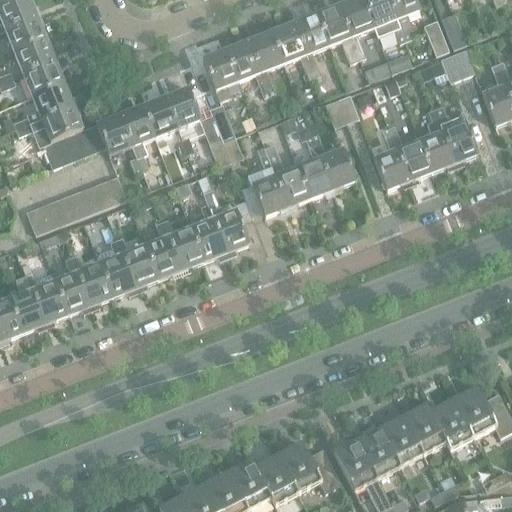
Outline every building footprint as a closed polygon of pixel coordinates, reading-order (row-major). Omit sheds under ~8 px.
[(0,0),(0,11),(28,0),(0,0)] [(0,11),(0,24),(4,35),(37,22),(28,0),(0,11)] [(366,0),(361,2),(374,34),(391,28),(399,50),(405,48),(386,0),(366,0)] [(386,0),(405,48),(410,46),(407,36),(412,34),(407,21),(420,16),(413,0),(386,0)] [(500,10),(496,0),(489,0),(494,12),(500,10)] [(496,0),(500,10),(506,8),(502,0),(496,0)] [(339,11),(360,65),(365,63),(357,41),(374,34),(361,2),(339,11)] [(360,65),(339,11),(316,20),(329,52),(341,47),(349,69),(360,65)] [(294,29),(315,83),(321,81),(312,59),(329,52),(316,20),(294,29)] [(453,20),(441,25),(452,54),(464,49),(453,20)] [(4,35),(13,58),(46,45),(37,22),(4,35)] [(436,27),(434,28),(424,32),(435,60),(447,56),(436,27)] [(315,83),(294,29),(271,38),(283,70),(301,63),(309,85),(315,83)] [(248,47),(269,101),(275,99),(266,77),(283,70),(271,38),(248,47)] [(13,58),(23,81),(55,68),(46,45),(13,58)] [(269,101),(248,47),(225,56),(238,88),(255,81),(264,103),(269,101)] [(238,88),(225,56),(203,65),(219,107),(231,103),(227,92),(238,88)] [(464,56),(453,60),(462,83),(473,78),(464,56)] [(453,60),(441,65),(450,88),(462,83),(453,60)] [(400,74),(395,63),(387,66),(392,78),(400,74)] [(446,82),(444,77),(440,65),(416,74),(421,86),(432,82),(435,87),(446,82)] [(23,81),(32,103),(65,90),(55,68),(23,81)] [(511,89),(504,69),(498,71),(511,106),(511,89)] [(511,126),(511,106),(498,71),(493,73),(501,95),(483,102),(495,133),(511,126)] [(377,83),(372,72),(364,75),(369,87),(377,83)] [(357,91),(352,79),(341,84),(346,95),(357,91)] [(406,88),(403,79),(394,83),(394,85),(397,92),(406,88)] [(0,89),(11,86),(9,80),(0,83),(0,89)] [(391,101),(400,98),(397,92),(394,85),(386,88),(391,101)] [(11,86),(0,89),(0,96),(13,91),(11,86)] [(65,90),(32,103),(37,116),(26,120),(30,130),(74,113),(65,90)] [(220,146),(211,122),(200,126),(188,94),(164,103),(177,136),(199,127),(208,151),(220,146)] [(351,100),(339,104),(348,127),(359,123),(351,100)] [(371,108),(368,100),(357,104),(360,112),(371,108)] [(154,145),(177,136),(164,103),(141,112),(154,145)] [(339,104),(326,109),(335,132),(348,127),(339,104)] [(211,122),(220,146),(233,141),(221,111),(209,116),(211,122)] [(142,149),(154,145),(141,112),(119,121),(132,154),(136,164),(142,162),(146,160),(142,149)] [(42,152),(53,148),(64,143),(74,139),(83,135),(74,113),(30,130),(39,154),(42,152)] [(433,116),(455,170),(478,161),(462,122),(450,127),(448,121),(446,122),(442,113),(433,116)] [(455,170),(433,116),(427,119),(431,127),(427,129),(432,143),(420,148),(432,179),(455,170)] [(132,154),(119,121),(96,130),(105,153),(109,162),(132,154)] [(297,134),(293,123),(280,127),(284,139),(297,134)] [(14,136),(29,131),(27,125),(12,131),(14,136)] [(94,158),(105,153),(96,130),(85,134),(94,158)] [(29,131),(14,136),(16,142),(31,136),(29,131)] [(432,179),(420,148),(403,155),(394,132),(388,134),(409,188),(432,179)] [(83,162),(94,158),(85,134),(83,135),(74,139),(83,162)] [(409,188),(388,134),(383,137),(392,159),(374,167),(386,197),(409,188)] [(73,166),(83,162),(74,139),(64,143),(73,166)] [(220,146),(229,169),(242,164),(233,141),(220,146)] [(313,143),(333,196),(356,187),(344,156),(326,163),(318,141),(313,143)] [(62,171),(73,166),(64,143),(53,148),(62,171)] [(333,196),(313,143),(307,145),(316,167),(299,174),(311,205),(333,196)] [(182,147),(187,161),(193,158),(188,144),(182,147)] [(229,169),(220,146),(208,151),(217,174),(229,169)] [(187,161),(182,147),(176,149),(181,163),(187,161)] [(52,175),(62,171),(53,148),(42,152),(52,175)] [(311,205),(299,174),(285,179),(274,150),(264,153),(267,160),(288,214),(311,205)] [(288,214),(267,160),(261,163),(266,174),(248,180),(252,192),(264,223),(288,214)] [(136,164),(141,178),(148,176),(142,162),(136,164)] [(141,178),(136,164),(130,167),(135,181),(141,178)] [(114,211),(126,207),(117,185),(105,190),(114,211)] [(103,216),(114,211),(105,190),(94,194),(103,216)] [(191,202),(186,190),(174,195),(179,206),(191,202)] [(91,220),(103,216),(94,194),(83,198),(91,220)] [(203,200),(208,212),(226,259),(249,250),(233,208),(220,213),(213,196),(203,200)] [(80,224),(91,220),(83,198),(72,202),(80,224)] [(69,229),(80,224),(72,202),(61,207),(69,229)] [(154,213),(150,204),(141,208),(144,217),(154,213)] [(58,233),(69,229),(61,207),(50,211),(58,233)] [(47,237),(58,233),(50,211),(39,215),(47,237)] [(226,259),(208,212),(202,215),(207,229),(190,236),(203,268),(226,259)] [(47,237),(39,215),(27,220),(35,242),(47,237)] [(98,237),(94,226),(84,230),(88,241),(98,237)] [(162,230),(180,277),(203,268),(190,236),(174,242),(168,228),(162,230)] [(180,277),(162,230),(156,233),(162,247),(145,254),(157,286),(180,277)] [(64,246),(61,239),(39,247),(41,255),(64,246)] [(157,286),(145,254),(128,261),(122,246),(116,248),(135,295),(157,286)] [(24,262),(41,255),(39,247),(21,254),(24,262)] [(135,295),(116,248),(111,250),(113,256),(110,255),(99,259),(96,263),(99,271),(112,304),(135,295)] [(112,304),(99,271),(82,278),(77,263),(71,266),(89,313),(112,304)] [(89,313),(71,266),(65,268),(71,282),(53,289),(66,322),(89,313)] [(66,322),(53,289),(49,279),(32,286),(30,281),(25,283),(43,331),(66,322)] [(43,331),(25,283),(15,287),(21,301),(8,306),(21,340),(43,331)] [(0,347),(21,340),(8,306),(0,309),(0,347)] [(454,405),(474,443),(495,432),(500,442),(511,435),(511,426),(498,400),(484,407),(476,393),(454,405)] [(430,417),(447,448),(451,455),(474,443),(454,405),(430,417)] [(402,422),(423,460),(447,448),(430,417),(426,410),(402,422)] [(423,460),(402,422),(379,434),(400,472),(423,460)] [(357,446),(378,484),(400,472),(379,434),(357,446)] [(365,491),(378,484),(357,446),(334,458),(355,496),(365,491)] [(276,461),(298,500),(320,488),(326,499),(342,491),(323,455),(309,463),(301,448),(276,461)] [(251,466),(277,511),(298,500),(276,461),(255,472),(251,465),(251,466)] [(228,477),(247,511),(256,511),(271,504),(276,511),(277,511),(251,466),(228,477)] [(247,511),(228,477),(205,489),(217,511),(247,511)] [(494,483),(498,491),(511,485),(506,477),(494,483)] [(498,491),(494,483),(482,489),(486,497),(498,491)] [(391,511),(378,484),(365,491),(375,511),(391,511)] [(182,501),(187,511),(217,511),(205,489),(182,501)] [(442,497),(447,506),(459,499),(455,491),(442,497)] [(447,506),(442,497),(431,503),(435,511),(447,506)] [(187,511),(182,501),(161,511),(187,511)] [(511,511),(511,502),(501,503),(502,511),(511,511)]
